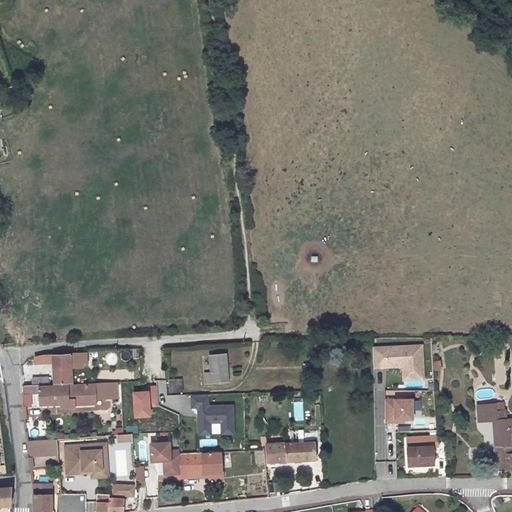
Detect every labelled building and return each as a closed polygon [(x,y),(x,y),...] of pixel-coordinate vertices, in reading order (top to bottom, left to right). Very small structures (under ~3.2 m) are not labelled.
[(421,344),(371,346),(371,370),(400,369),(400,382),(423,381),(421,344)] [(227,382),(225,353),(207,354),(208,372),(200,373),(201,384),(227,382)] [(63,357),(46,360),(47,365),(64,364),(65,380),(82,379),(81,368),(91,367),(91,365),(97,365),(95,354),(63,357)] [(60,383),(60,375),(44,375),(44,383),(60,383)] [(169,393),(183,392),(182,378),(168,378),(169,393)] [(44,383),(35,384),(36,391),(51,391),(52,402),(106,400),(106,380),(92,381),(92,384),(60,385),(60,383),(44,383)] [(208,405),(207,394),(190,394),(190,408),(196,408),(196,436),(210,435),(210,424),(219,424),(219,436),(233,436),(232,404),(208,405)] [(411,398),(383,399),(383,425),(403,424),(403,421),(412,421),(411,398)] [(499,401),(500,409),(510,408),(509,400),(499,401)] [(499,401),(484,403),(486,419),(500,418),(501,418),(500,409),(499,401)] [(511,418),(510,408),(500,409),(501,418),(507,418),(511,418)] [(509,434),(502,435),(502,445),(506,445),(506,442),(511,442),(511,417),(511,418),(507,418),(509,434)] [(501,418),(500,418),(502,435),(509,434),(507,418),(501,418)] [(384,430),(385,453),(394,452),(393,430),(384,430)] [(70,434),(40,437),(41,450),(61,448),(62,449),(70,448),(70,434)] [(416,436),(416,460),(440,461),(440,444),(444,444),(443,436),(416,436)] [(321,437),(315,437),(274,440),(274,457),(322,454),(321,437)] [(112,439),(77,440),(77,468),(94,468),(93,465),(102,465),(102,467),(118,467),(118,450),(112,450),(112,439)] [(500,465),(502,465),(511,466),(511,442),(506,442),(506,445),(502,445),(500,465)] [(261,444),(262,456),(271,455),(270,444),(261,444)] [(210,446),(186,446),(187,454),(187,463),(209,463),(209,466),(215,466),(215,472),(228,472),(228,447),(210,447),(210,446)] [(394,452),(385,453),(386,468),(395,468),(394,452)] [(187,454),(172,456),(172,468),(177,467),(188,466),(187,463),(187,454)] [(61,478),(43,478),(43,493),(42,511),(60,511),(61,478)] [(144,481),(123,479),(122,489),(143,491),(144,481)] [(11,488),(0,488),(0,506),(11,505),(11,488)] [(106,496),(105,509),(131,507),(130,492),(117,492),(117,493),(114,492),(114,496),(106,496)]
